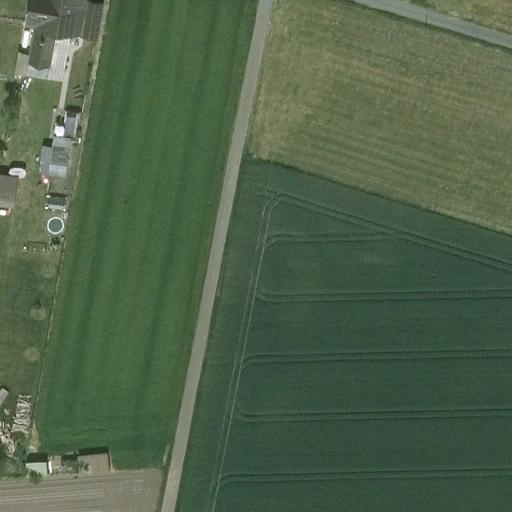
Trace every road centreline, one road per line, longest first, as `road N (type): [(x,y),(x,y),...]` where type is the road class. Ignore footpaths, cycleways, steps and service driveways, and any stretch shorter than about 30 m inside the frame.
road 1 (unclassified): [(171,511),(267,0)]
road 2 (unclassified): [(511,40),(380,0)]
